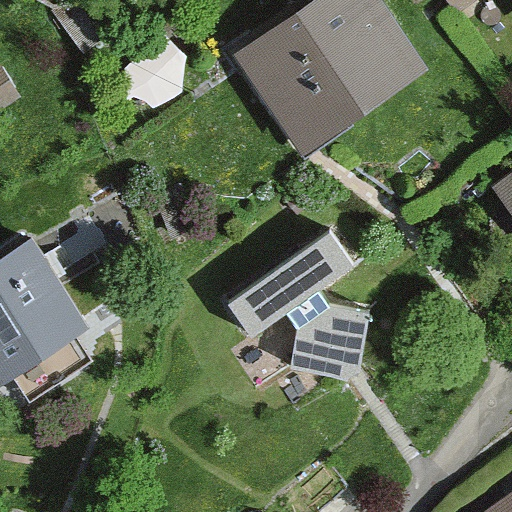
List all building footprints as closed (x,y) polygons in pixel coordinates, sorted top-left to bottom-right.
[(422,76),(372,0),(324,0),(243,53),(308,151),(422,76)] [(511,189),(503,196),(511,208),(511,189)] [(291,314),(303,330),(302,368),(365,369),(366,312),(332,312),(323,295),(355,270),(328,236),(235,308),(259,339),(291,314)] [(28,246),(0,265),(0,367),(10,382),(86,328),(28,246)] [(511,511),(511,499),(494,511),(511,511)]
